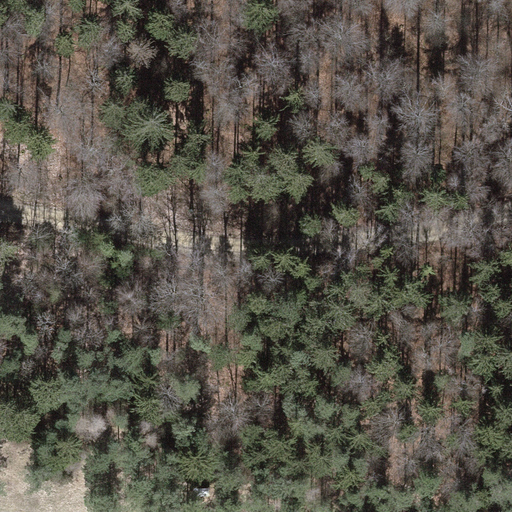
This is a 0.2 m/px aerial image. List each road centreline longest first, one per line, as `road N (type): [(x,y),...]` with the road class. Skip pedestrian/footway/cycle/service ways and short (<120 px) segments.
road 1 (track): [(511,209),(413,236),(269,244),(0,212)]
road 2 (track): [(45,0),(63,20),(82,103),(131,186),(193,240)]
road 3 (track): [(254,243),(0,332)]
